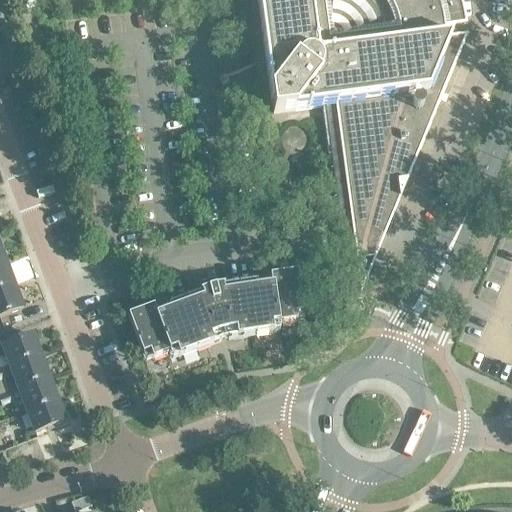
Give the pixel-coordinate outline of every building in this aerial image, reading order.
[(256,0),(272,115),(334,107),(346,192),(360,295),(466,36),(444,39),(443,27),(461,25),(460,20),(459,15),(458,10),(457,6),(456,2),(454,0),(256,0)] [(0,292),(13,287),(5,265),(0,266),(0,292)] [(302,314),(298,290),(296,274),(269,278),(270,288),(246,291),(245,285),(214,290),(206,292),(177,303),(179,309),(156,317),(153,308),(127,318),(141,356),(149,354),(151,361),(175,352),(178,359),(219,343),(217,336),(226,333),(228,341),(272,334),(271,327),(296,323),(295,316),(302,314)] [(0,318),(21,310),(13,287),(0,292),(0,318)] [(1,348),(9,370),(39,358),(31,336),(1,348)] [(13,379),(17,391),(47,379),(39,358),(9,370),(1,372),(5,381),(13,379)] [(21,401),(25,412),(55,401),(47,379),(17,391),(9,394),(13,403),(13,404),(21,401)] [(0,397),(0,405),(1,407),(13,403),(9,394),(0,397)] [(64,423),(55,401),(25,412),(33,434),(64,423)]
